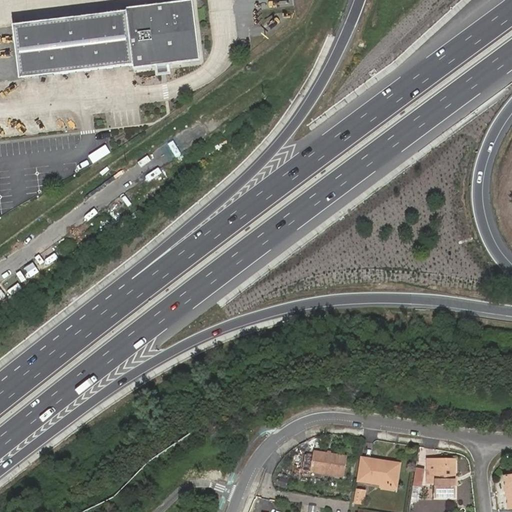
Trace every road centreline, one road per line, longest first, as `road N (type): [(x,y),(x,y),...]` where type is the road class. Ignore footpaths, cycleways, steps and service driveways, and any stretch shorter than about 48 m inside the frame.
road 1 (motorway): [(0,443),(511,53)]
road 2 (motorway): [(0,471),(102,393),(247,317),(372,294),(511,309)]
road 3 (motorway): [(511,10),(122,303)]
road 4 (motorway): [(358,0),(349,31),(294,121),(129,275),(122,303)]
road 5 (residential): [(232,511),(259,454),(320,418),(481,439)]
road 6 (unknown): [(209,0),(215,62),(201,78),(121,97),(0,110)]
road 7 (motorway): [(511,264),(493,250),(477,185),(511,104)]
road 8 (motorway): [(122,303),(0,400)]
